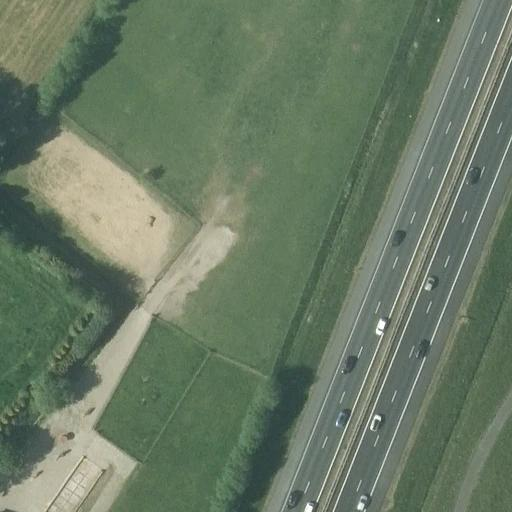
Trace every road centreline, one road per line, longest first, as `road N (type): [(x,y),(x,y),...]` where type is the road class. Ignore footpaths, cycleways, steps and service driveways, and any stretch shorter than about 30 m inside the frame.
road 1 (motorway): [(496,0),(291,511)]
road 2 (motorway): [(353,511),(511,105)]
